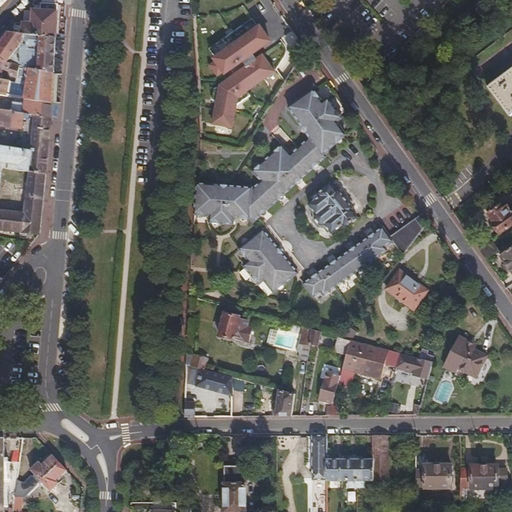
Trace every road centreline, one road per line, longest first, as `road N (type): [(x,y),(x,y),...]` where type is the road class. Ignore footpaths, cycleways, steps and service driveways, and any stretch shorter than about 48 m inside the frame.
road 1 (residential): [(95,447),(110,437),(184,426),(511,423)]
road 2 (residential): [(443,213),(288,0)]
road 3 (residential): [(82,0),(57,255)]
road 4 (residential): [(57,255),(49,390),(67,425)]
road 5 (unknown): [(337,68),(284,102),(221,179)]
